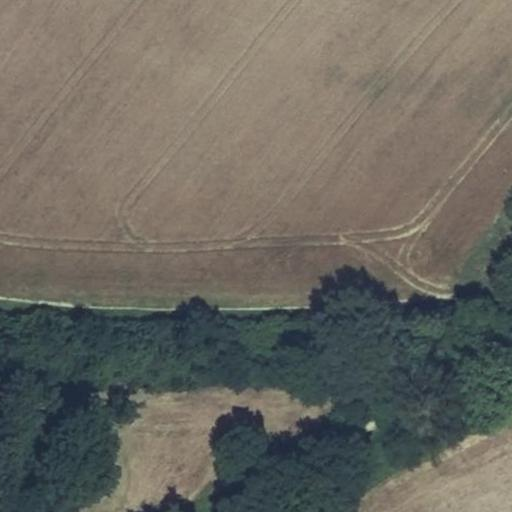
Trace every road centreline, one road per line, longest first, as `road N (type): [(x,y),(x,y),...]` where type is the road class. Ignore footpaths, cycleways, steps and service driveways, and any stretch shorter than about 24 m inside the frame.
road 1 (track): [(511,324),(484,325),(458,308),(412,300),(177,313),(0,297)]
road 2 (track): [(236,511),(494,362)]
